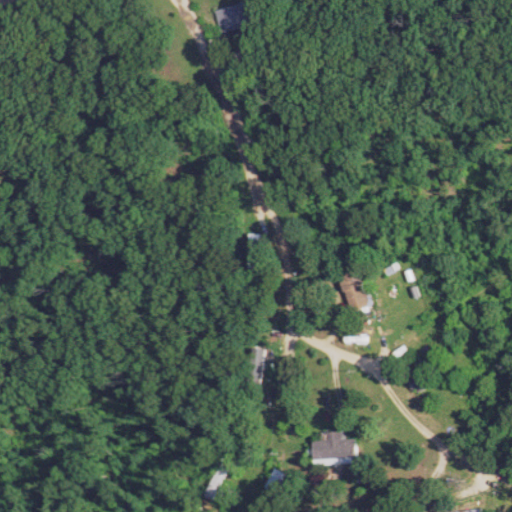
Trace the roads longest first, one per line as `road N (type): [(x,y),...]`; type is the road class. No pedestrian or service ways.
road 1 (track): [(381,367),(511,271),(504,485),(427,432),(381,367),(292,334)]
road 2 (residential): [(253,511),(286,413),(292,334),(282,241),(187,0)]
